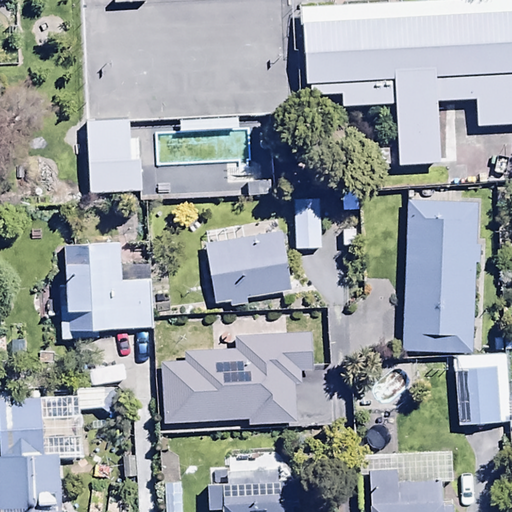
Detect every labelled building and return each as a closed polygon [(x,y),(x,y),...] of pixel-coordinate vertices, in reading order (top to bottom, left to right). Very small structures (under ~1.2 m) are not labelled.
[(511,0),(480,0),(302,3),(304,99),(511,95),(511,0)] [(439,98),(397,99),(399,160),(441,159),(439,98)] [(130,125),(95,126),(97,203),(132,202),(130,125)] [(511,155),(483,155),(483,170),(511,170),(511,155)] [(315,202),(291,204),(293,253),(318,251),(315,202)] [(475,209),(405,206),(399,356),(469,359),(475,209)] [(279,236),(224,245),(222,236),(201,240),(213,307),(228,304),(228,310),(244,310),(244,302),(289,294),(279,236)] [(117,287),(115,249),(60,251),(62,322),(57,323),(58,345),(71,345),(71,338),(152,335),(150,286),(117,287)] [(161,427),(245,424),(245,429),(294,428),(291,390),(298,390),(297,374),(307,374),(306,337),(231,341),(232,354),(182,356),(182,367),(159,368),(161,427)] [(505,357),(450,360),(455,430),(509,426),(505,357)] [(445,362),(416,362),(416,382),(445,382),(445,362)] [(39,407),(0,406),(0,464),(39,465),(39,407)] [(368,511),(452,511),(451,454),(356,457),(357,479),(367,479),(368,511)] [(288,511),(287,474),(228,475),(228,489),(203,490),(203,511),(288,511)] [(39,494),(0,494),(0,511),(57,511),(58,505),(39,506),(39,494)]
